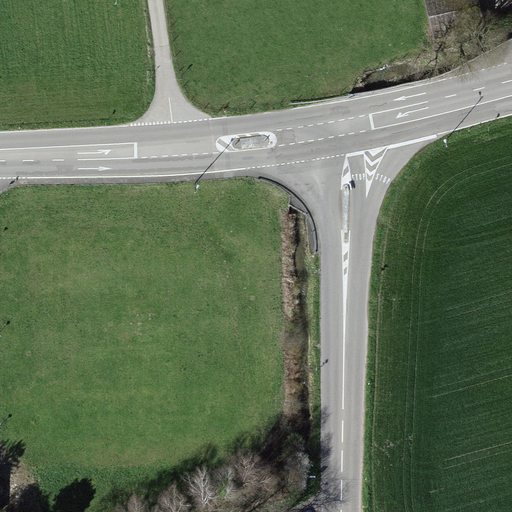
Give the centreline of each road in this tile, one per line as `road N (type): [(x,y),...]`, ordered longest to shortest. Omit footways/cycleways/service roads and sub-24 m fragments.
road 1 (secondary): [(348,128),(341,511)]
road 2 (primary): [(348,128),(174,149)]
road 3 (primary): [(174,149),(0,155)]
road 4 (primary): [(511,84),(348,128)]
road 5 (unclassified): [(174,149),(158,0)]
